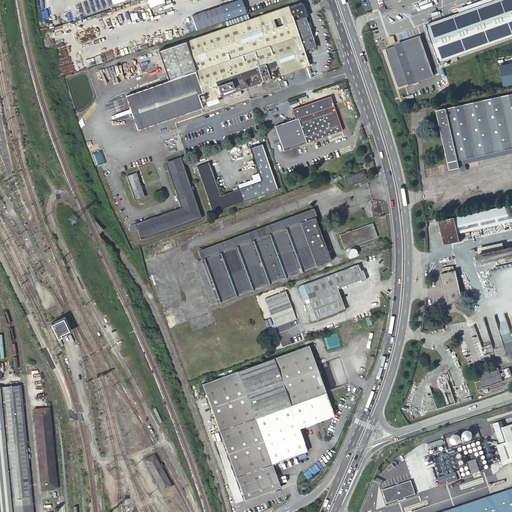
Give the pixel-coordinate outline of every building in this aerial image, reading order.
[(247,13),(242,0),(238,0),(198,14),(201,22),(197,24),(199,30),(247,13)] [(511,0),(499,0),(426,26),(440,65),(511,39),(511,0)] [(301,4),(290,8),(294,22),(306,18),(305,16),(307,16),(303,5),(301,4)] [(294,22),(290,8),(289,6),(186,44),(196,73),(207,102),(309,66),(305,51),(316,47),(306,18),(294,22)] [(386,53),(399,90),(433,77),(419,39),(385,51),(386,53)] [(196,73),(186,44),(158,53),(168,81),(168,82),(192,74),(196,73)] [(202,104),(207,102),(196,73),(192,74),(202,104)] [(168,81),(150,87),(126,95),(138,130),(203,107),(202,104),(192,74),(168,82),(168,81)] [(511,148),(511,93),(437,110),(450,170),(460,168),(458,160),(511,148)] [(339,126),(333,107),(288,123),(275,127),(283,152),(297,147),(341,132),(339,126)] [(277,190),(262,145),(250,149),(261,183),(220,197),(209,163),(197,167),(212,212),(277,190)] [(188,185),(190,184),(181,157),(165,163),(174,190),(178,188),(169,165),(179,161),(188,185)] [(202,217),(190,184),(188,185),(179,161),(169,165),(178,188),(174,190),(181,208),(134,224),(140,239),(202,217)] [(364,171),(346,177),(349,186),(367,180),(364,171)] [(144,197),(135,173),(126,176),(135,201),(144,197)] [(511,221),(511,205),(439,221),(445,245),(460,241),(459,233),(511,221)] [(332,262),(312,209),(198,252),(218,304),(332,262)] [(377,237),(372,223),(339,235),(344,249),(377,237)] [(511,253),(511,245),(477,253),(479,262),(511,253)] [(310,302),(317,320),(345,310),(337,288),(361,279),(362,280),(366,278),(364,271),(360,270),(358,265),(304,284),(307,291),(309,299),(310,302)] [(463,301),(456,271),(441,274),(448,304),(463,301)] [(297,319),(287,290),(266,298),(276,327),(297,319)] [(309,299),(307,291),(301,293),(304,301),(309,299)] [(312,323),(317,320),(310,302),(305,305),(312,323)] [(70,331),(65,319),(52,325),(58,340),(62,338),(61,335),(70,331)] [(489,334),(495,356),(511,351),(511,333),(511,334),(510,329),(503,331),(504,331),(489,334)] [(327,347),(327,346),(327,345),(327,344),(326,343),(325,342),(324,342),(323,341),(322,341),(321,341),(320,342),(319,342),(318,343),(317,344),(317,345),(316,346),(316,347),(316,348),(317,349),(317,350),(318,350),(318,351),(319,352),(320,352),(321,352),(323,352),(325,352),(326,351),(326,350),(327,349),(327,348),(327,347)] [(255,418),(326,391),(308,345),(238,371),(255,418)] [(499,368),(480,374),(482,381),(476,382),(479,390),(504,382),(502,377),(505,376),(506,379),(511,376),(511,373),(510,368),(503,370),(504,373),(501,374),(499,368)] [(255,418),(238,371),(202,384),(245,499),(279,486),(272,464),(255,418)] [(0,511),(33,511),(22,385),(0,386),(0,511)] [(335,414),(326,391),(255,418),(272,464),(295,455),(308,450),(299,428),(321,420),(335,414)] [(58,488),(50,407),(35,408),(43,489),(58,488)] [(500,444),(508,441),(503,427),(502,422),(494,425),(500,444)] [(498,444),(499,445),(511,440),(511,439),(507,426),(503,427),(508,441),(500,444),(498,444)] [(511,440),(499,445),(505,464),(511,461),(511,440)] [(172,487),(154,456),(145,461),(164,491),(172,487)] [(472,474),(480,471),(476,459),(467,462),(472,474)] [(456,473),(438,477),(440,485),(458,481),(456,473)] [(412,480),(383,490),(387,503),(416,493),(412,480)] [(511,511),(511,490),(446,511),(511,511)]
